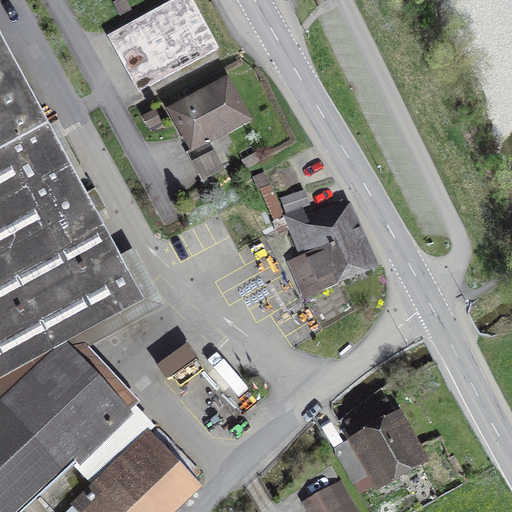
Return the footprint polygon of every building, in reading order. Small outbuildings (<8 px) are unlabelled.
[(190,0),(177,0),(109,37),(121,60),(125,57),(131,67),(126,70),(138,92),(218,49),(190,0)] [(0,380),(144,302),(96,213),(105,208),(95,191),(86,196),(0,37),(0,380)] [(171,111),(192,150),(248,120),(227,81),(171,111)] [(193,160),(202,179),(226,167),(217,149),(193,160)] [(270,187),(262,191),(275,219),(284,215),(270,187)] [(305,191),(281,199),(286,213),(309,205),(305,191)] [(365,261),(342,207),(306,222),(302,210),(285,217),(304,262),(293,266),(306,297),(330,288),(326,278),(365,261)] [(221,213),(185,228),(222,314),(259,298),(253,283),(276,273),(262,240),(237,250),(221,213)] [(0,411),(0,511),(22,511),(126,413),(66,349),(0,411)] [(381,480),(417,460),(385,403),(369,412),(379,429),(358,441),(381,480)] [(159,511),(191,482),(149,438),(79,505),(85,511),(159,511)] [(336,453),(354,484),(369,475),(352,444),(336,453)] [(316,504),(320,511),(353,511),(341,490),(316,504)]
